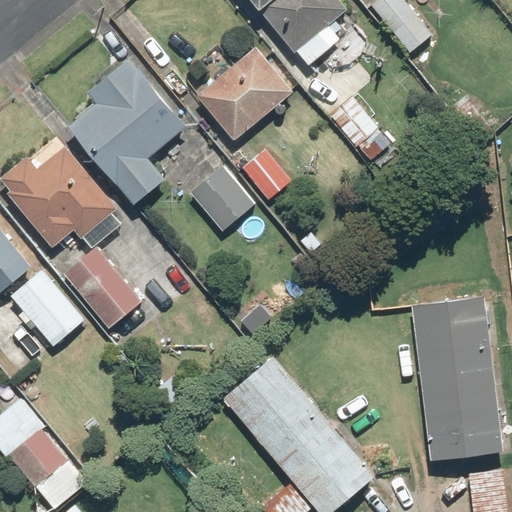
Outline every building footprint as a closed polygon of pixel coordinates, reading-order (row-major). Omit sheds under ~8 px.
[(247,0),(258,13),(262,9),(297,51),(345,10),(337,0),(247,0)] [(405,0),(370,0),(367,3),(408,54),(433,34),(405,0)] [(256,45),(194,96),(233,143),(295,92),(256,45)] [(83,93),(93,105),(64,130),(133,207),(167,177),(150,158),(187,125),(125,55),(83,93)] [(352,97),(328,117),(359,153),(382,133),(352,97)] [(0,178),(9,189),(4,193),(62,261),(85,241),(91,248),(120,224),(114,217),(121,211),(54,132),(0,177),(0,178)] [(263,147),(240,167),(269,201),(292,181),(263,147)] [(221,163),(188,191),(223,233),(256,205),(221,163)] [(0,295),(33,267),(3,232),(18,219),(0,197),(0,295)] [(97,245),(63,274),(108,329),(143,301),(97,245)] [(8,295),(21,311),(17,314),(25,324),(30,320),(53,348),(74,330),(79,336),(90,327),(40,268),(8,295)] [(482,293),(407,302),(427,463),(502,453),(482,293)] [(219,403),(289,480),(253,511),(306,511),(313,507),(317,511),(333,511),(377,473),(272,356),(219,403)] [(0,450),(53,511),(87,482),(41,429),(46,424),(21,395),(0,412),(0,450)] [(507,511),(504,471),(468,474),(471,511),(507,511)]
